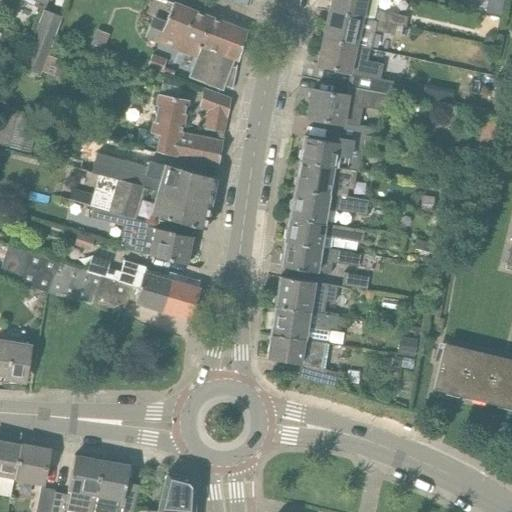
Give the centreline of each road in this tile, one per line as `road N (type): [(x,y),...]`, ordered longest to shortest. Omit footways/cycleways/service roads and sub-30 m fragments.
road 1 (residential): [(225,388),(256,143),(280,31)]
road 2 (tertiary): [(511,511),(355,437),(260,420)]
road 3 (tertiary): [(0,413),(187,424)]
